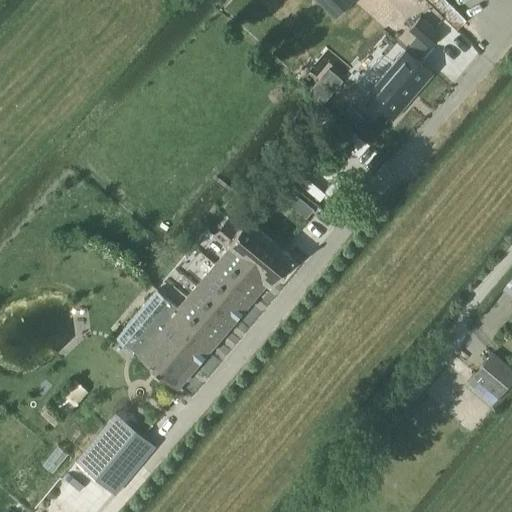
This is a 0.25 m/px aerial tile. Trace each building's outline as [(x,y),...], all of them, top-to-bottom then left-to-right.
[(319,0),(336,17),(352,0),(319,0)] [(410,28),(431,46),(442,34),(421,16),(410,28)] [(366,92),(392,115),(432,70),(406,47),(366,92)] [(330,69),(311,90),(323,101),(342,79),(330,69)] [(295,192),(287,201),(300,212),(308,202),(295,192)] [(158,287),(127,324),(148,342),(140,351),(178,384),(217,338),(227,325),(268,277),(273,282),(295,256),(247,215),(241,223),(230,214),(216,231),(215,232),(230,244),(179,305),(158,287)] [(511,271),(500,287),(511,297),(511,271)] [(511,369),(492,353),(475,373),(468,382),(492,402),(511,378),(511,369)] [(121,416),(81,463),(116,492),(132,473),(120,462),(143,435),(144,434),(143,434),(141,432),(121,415),(121,416)]
